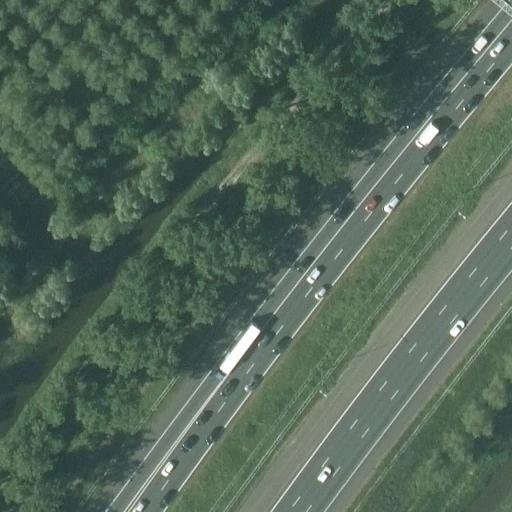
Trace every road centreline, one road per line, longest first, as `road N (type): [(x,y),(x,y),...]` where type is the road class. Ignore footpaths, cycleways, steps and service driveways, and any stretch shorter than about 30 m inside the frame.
road 1 (track): [(0,499),(183,236),(383,0)]
road 2 (motorway): [(511,25),(384,160),(115,511)]
road 3 (motorway): [(511,34),(147,511)]
road 4 (motorway): [(304,511),(511,237)]
